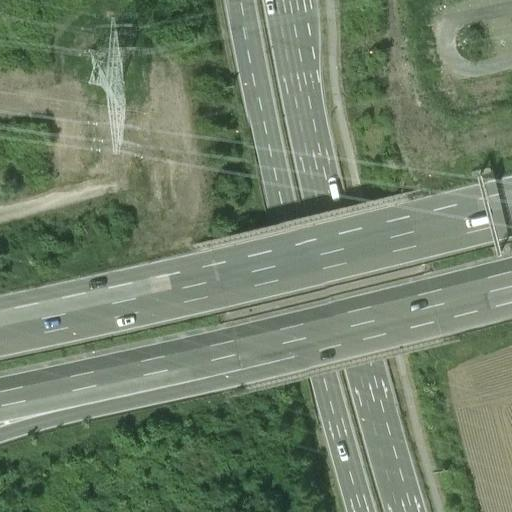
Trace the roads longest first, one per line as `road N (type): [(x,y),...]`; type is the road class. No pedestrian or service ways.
road 1 (primary): [(410,511),(348,289),(285,0)]
road 2 (primary): [(241,0),(317,352),(362,511)]
road 3 (motorway): [(511,213),(0,330)]
road 4 (motorway): [(135,365),(511,278)]
road 5 (motorway): [(0,429),(135,365)]
road 6 (motorway): [(0,395),(135,365)]
